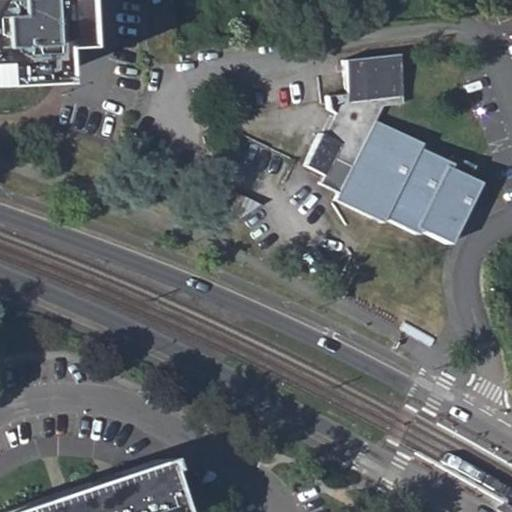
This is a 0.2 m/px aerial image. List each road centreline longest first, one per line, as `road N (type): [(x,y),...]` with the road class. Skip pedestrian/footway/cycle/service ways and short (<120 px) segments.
road 1 (primary): [(511,442),(419,388),(229,299),(0,210)]
road 2 (primary): [(0,273),(206,364),(468,511)]
road 3 (residential): [(286,511),(269,488),(130,411),(42,399),(0,412)]
